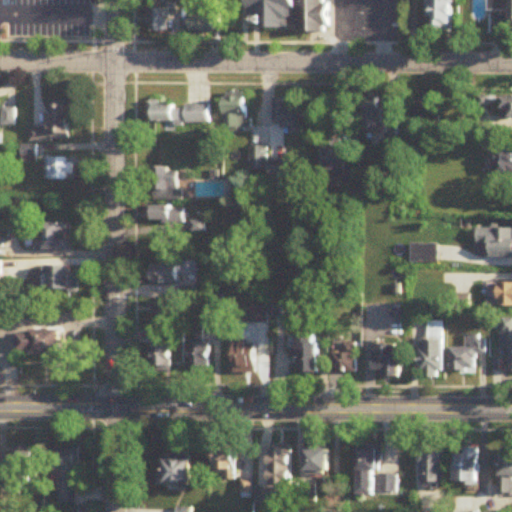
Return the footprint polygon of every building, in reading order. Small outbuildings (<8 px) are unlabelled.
[(327,30),(326,0),(249,0),(251,32),(327,30)] [(429,0),(429,19),(435,19),(435,33),(452,33),(452,0),(429,0)] [(507,0),(490,0),(490,12),(508,12),(507,0)] [(147,9),(147,33),(167,33),(167,19),(177,19),(177,9),(147,9)] [(190,33),(213,33),(213,18),(190,18),(190,33)] [(435,117),(435,94),(421,94),(421,117),(435,117)] [(380,99),(363,99),(363,133),(380,133),(380,99)] [(226,100),(226,133),(248,133),(248,100),(226,100)] [(275,101),(275,128),(298,128),(298,101),(275,101)] [(70,105),(52,105),(52,129),(31,129),(31,142),(70,142),(70,105)] [(149,124),(209,124),(209,105),(149,106),(149,124)] [(4,125),(15,125),(15,109),(4,109),(4,125)] [(359,180),(360,148),(341,147),(342,141),(323,141),(323,174),(333,174),(333,179),(359,180)] [(511,144),(492,144),(492,174),(511,173),(511,144)] [(267,148),(249,148),(249,172),(267,172),(267,148)] [(76,159),(47,159),(47,181),(76,181),(76,159)] [(272,192),(287,192),(287,161),(272,161),(272,192)] [(182,201),(182,179),(171,179),(171,169),(154,169),(154,201),(182,201)] [(149,208),(149,225),(187,225),(187,208),(149,208)] [(72,252),(72,225),(37,225),(37,252),(72,252)] [(476,258),(511,257),(511,230),(476,231),(476,258)] [(150,286),(179,286),(179,267),(150,267),(150,286)] [(72,268),(50,268),(49,293),(80,294),(80,279),(72,279),(72,268)] [(511,308),(511,285),(489,286),(489,308),(511,308)] [(177,300),(152,300),(152,320),(177,320),(177,300)] [(267,307),(245,307),(245,326),(267,326),(267,307)] [(511,350),(510,374),(511,374),(511,319),(501,319),(501,350),(511,350)] [(444,323),(429,323),(429,342),(422,342),(422,379),(444,379),(444,323)] [(60,357),(61,333),(20,332),(19,356),(60,357)] [(319,375),(319,336),(300,336),(300,375),(319,375)] [(451,349),(451,373),(477,373),(477,356),(486,356),(486,338),(467,338),(467,349),(451,349)] [(343,353),(334,353),(334,375),(357,375),(357,345),(343,345),(343,353)] [(172,346),(154,346),(154,374),(172,374),(172,346)] [(192,346),(192,373),(211,373),(211,346),(192,346)] [(235,375),(257,375),(257,346),(235,346),(235,375)] [(402,378),(402,347),(377,347),(377,378),(402,378)] [(216,470),(226,470),(226,482),(236,482),(235,444),(216,444),(216,470)] [(397,494),(397,475),(382,475),(382,446),(358,446),(359,494),(397,494)] [(480,448),(465,448),(465,455),(457,455),(457,484),(480,484),(480,448)] [(257,505),(278,506),(278,485),(292,485),(292,449),(271,449),(270,486),(257,486),(257,505)] [(306,449),(306,476),(330,476),(330,449),(306,449)] [(421,483),(445,483),(445,449),(421,449),(421,483)] [(11,486),(33,486),(33,452),(11,452),(11,486)] [(78,503),(77,452),(58,452),(58,504),(78,503)] [(511,454),(501,455),(501,493),(511,493),(511,454)] [(193,459),(165,459),(165,472),(158,472),(158,485),(193,485),(193,459)] [(242,498),(252,498),(252,481),(242,481),(242,498)]
